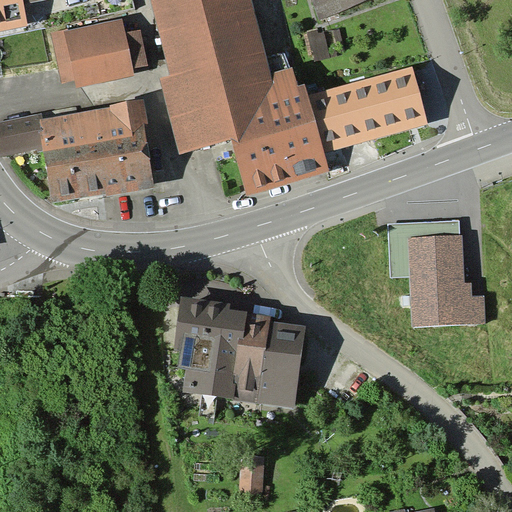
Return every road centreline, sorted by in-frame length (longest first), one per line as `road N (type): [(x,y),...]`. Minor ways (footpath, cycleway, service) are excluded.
road 1 (residential): [(253,228),(268,265),(302,308),(441,415),(511,507)]
road 2 (tertiary): [(253,228),(476,150)]
road 3 (tertiary): [(43,236),(94,251),(149,252),(253,228)]
road 4 (residential): [(426,0),(476,150)]
